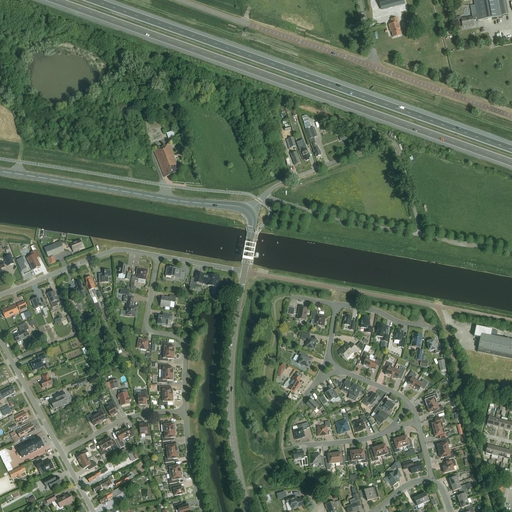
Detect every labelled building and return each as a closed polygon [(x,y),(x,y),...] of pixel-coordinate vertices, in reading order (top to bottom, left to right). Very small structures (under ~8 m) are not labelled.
[(397,0),(378,0),(381,8),(382,10),(399,5),(397,0)] [(473,0),(476,14),(472,15),(472,17),(461,19),(462,23),(463,27),(474,25),(473,21),(477,20),(478,21),(501,17),(501,16),(508,15),(505,0),(473,0)] [(393,38),(401,35),(399,30),(400,30),(397,18),(391,20),(393,24),(389,25),(391,32),(392,32),(393,38)] [(316,157),(321,155),(319,148),(317,149),(315,143),(316,143),(314,138),(318,137),(314,127),(312,128),(310,122),(304,125),(306,130),(311,145),(316,157)] [(309,159),(310,158),(307,149),(305,150),(301,141),(296,143),(300,151),(304,161),(305,160),(305,162),(310,160),(309,159)] [(175,157),(170,144),(154,151),(165,178),(178,173),(175,166),(177,165),(175,159),(174,157),(175,157)] [(295,166),(301,164),(296,152),(291,155),(295,166)] [(77,250),(83,248),(80,240),(70,244),(73,252),(78,251),(77,250)] [(64,251),(60,242),(44,248),(48,258),(64,251)] [(27,259),(33,270),(41,267),(37,258),(40,257),(34,245),(31,247),(33,252),(31,253),(32,256),(27,259)] [(10,255),(4,258),(6,262),(8,261),(10,265),(14,264),(10,255)] [(118,271),(117,274),(126,276),(125,280),(130,281),(131,274),(127,273),(128,266),(119,265),(118,269),(119,269),(119,271),(118,271)] [(166,269),(167,270),(165,276),(173,277),(173,276),(175,277),(175,278),(180,279),(180,280),(184,281),(185,273),(181,272),(182,270),(169,268),(169,267),(167,267),(166,269)] [(147,275),(148,270),(143,269),(137,268),(136,277),(132,276),(131,282),(132,282),(131,286),(134,286),(135,283),(135,281),(138,281),(139,279),(146,280),(147,275)] [(108,277),(111,277),(111,271),(104,271),(104,274),(98,274),(99,284),(109,283),(108,277)] [(204,275),(196,273),(194,283),(202,284),(207,285),(207,286),(219,288),(219,283),(218,283),(219,277),(209,275),(209,276),(204,275)] [(95,289),(96,289),(92,278),(90,279),(90,277),(85,279),(87,283),(86,283),(90,295),(93,294),(91,290),(95,289)] [(83,300),(87,298),(80,281),(76,283),(78,289),(76,289),(78,293),(80,293),(83,300)] [(57,297),(54,291),(46,295),(47,294),(51,303),(53,308),(58,306),(57,304),(62,302),(60,296),(57,297)] [(171,302),(175,303),(176,296),(170,295),(169,298),(162,297),(161,307),(165,308),(165,307),(170,308),(171,302)] [(134,297),(128,296),(127,297),(124,297),(123,302),(127,303),(126,304),(128,305),(127,312),(126,312),(125,316),(130,317),(130,316),(136,317),(137,307),(134,307),(134,306),(133,305),(132,305),(134,297)] [(38,298),(30,301),(32,301),(35,310),(40,308),(41,310),(46,308),(44,302),(41,304),(38,298)] [(25,302),(17,305),(20,310),(27,307),(25,302)] [(79,316),(83,314),(79,304),(74,307),(79,316)] [(19,313),(16,306),(2,311),(5,319),(19,313)] [(306,316),(308,309),(299,308),(298,315),(299,315),(298,320),(305,321),(306,316)] [(324,327),(325,322),(324,322),(325,317),(317,315),(318,311),(313,311),(311,320),(315,321),(314,324),(319,325),(319,326),(324,327)] [(167,326),(171,327),(173,315),(165,313),(165,318),(159,317),(159,316),(157,325),(167,326)] [(350,330),(354,331),(355,323),(351,323),(352,316),(345,315),(343,325),(350,327),(350,330)] [(365,333),(371,334),(372,328),(369,327),(370,325),(369,325),(370,319),(362,318),(360,328),(366,329),(365,333)] [(382,341),(387,342),(388,336),(385,335),(387,326),(378,325),(376,337),(382,338),(382,341)] [(23,331),(14,336),(17,343),(22,340),(27,338),(26,337),(29,336),(26,331),(29,329),(27,326),(22,328),(23,331)] [(475,330),(474,337),(480,338),(477,353),(511,359),(511,340),(496,337),(491,336),(492,330),(481,327),(476,326),(475,330)] [(104,330),(98,333),(101,339),(107,336),(104,330)] [(398,347),(404,348),(406,339),(402,338),(404,332),(396,331),(394,340),(400,341),(398,347)] [(315,343),(316,340),(310,339),(310,335),(301,333),(300,340),(306,341),(305,348),(309,348),(309,349),(315,350),(316,343),(315,343)] [(414,334),(412,347),(420,348),(422,336),(414,334)] [(148,346),(149,340),(139,339),(137,348),(147,350),(147,352),(150,352),(151,346),(148,346)] [(436,354),(439,353),(437,345),(436,344),(435,345),(435,342),(433,341),(427,342),(429,351),(430,352),(435,351),(436,354)] [(164,353),(174,353),(175,347),(168,347),(168,344),(161,343),(161,346),(164,346),(164,353)] [(354,353),(358,349),(352,344),(348,347),(346,345),(343,349),(342,348),(338,352),(344,358),(346,355),(347,356),(349,356),(350,355),(350,354),(352,352),(354,353)] [(296,355),(293,360),(297,363),(303,367),(303,366),(309,368),(311,361),(307,359),(306,359),(307,355),(300,352),(299,356),(296,355)] [(39,360),(31,363),(31,364),(31,365),(31,366),(32,366),(34,371),(44,367),(41,360),(46,359),(44,353),(38,356),(39,360)] [(174,360),(174,353),(164,353),(164,356),(160,356),(160,361),(167,362),(167,359),(174,360)] [(369,368),(372,360),(369,359),(370,355),(365,353),(363,359),(366,360),(363,366),(369,368)] [(377,365),(380,366),(382,360),(377,358),(376,362),(372,360),(369,368),(375,371),(377,365)] [(444,360),(438,362),(440,372),(441,371),(441,373),(447,372),(446,370),(444,360)] [(391,378),(394,369),(391,368),(392,365),(388,363),(385,368),(388,369),(385,375),(391,378)] [(163,374),(173,375),(173,368),(166,368),(166,365),(160,365),(159,370),(163,370),(163,374)] [(394,369),(391,378),(397,380),(399,374),(403,376),(406,369),(402,367),(402,369),(399,368),(398,371),(394,369)] [(413,388),(417,381),(414,379),(416,376),(414,375),(415,374),(412,371),(408,378),(411,380),(407,385),(413,388)] [(41,382),(43,389),(53,385),(50,379),(48,374),(42,376),(44,379),(45,381),(41,382)] [(173,381),(173,375),(163,374),(163,380),(159,380),(159,383),(166,383),(166,381),(173,381)] [(286,382),(283,386),(284,387),(287,389),(294,394),(297,390),(298,387),(299,388),(301,384),(299,382),(301,379),(298,377),(296,375),(295,375),(292,380),(293,381),(291,384),(287,382),(286,382)] [(119,388),(117,380),(106,383),(107,388),(111,387),(112,390),(119,388)] [(413,388),(418,392),(421,387),(425,389),(428,384),(423,380),(421,383),(417,381),(413,388)] [(342,389),(342,391),(350,394),(349,395),(357,398),(361,388),(353,385),(352,388),(350,387),(350,386),(345,383),(344,384),(344,386),(342,389)] [(330,390),(325,394),(330,401),(334,399),(336,400),(339,398),(337,395),(334,390),(331,385),(328,387),(330,390)] [(173,396),(173,390),(166,390),(166,387),(159,387),(159,392),(163,392),(163,396),(173,396)] [(13,388),(11,389),(11,388),(0,393),(0,401),(14,394),(13,393),(15,392),(13,388)] [(119,395),(122,406),(130,404),(129,402),(130,401),(129,399),(127,393),(126,393),(126,390),(120,392),(120,395),(119,395)] [(142,394),(138,395),(139,405),(146,404),(145,399),(148,398),(147,391),(142,391),(142,394)] [(427,407),(437,404),(435,400),(438,399),(436,394),(435,391),(431,393),(432,395),(429,396),(430,399),(425,401),(427,407)] [(56,399),(52,401),(55,408),(66,404),(64,399),(66,398),(64,392),(55,396),(56,399)] [(380,398),(373,393),(369,399),(367,397),(362,403),(367,407),(369,404),(373,407),(380,398)] [(173,396),(163,396),(163,400),(159,400),(159,406),(166,406),(166,402),(173,402),(173,396)] [(107,408),(112,417),(117,414),(114,408),(116,407),(113,400),(109,403),(110,406),(107,408)] [(319,411),(323,407),(317,402),(315,404),(311,400),(307,405),(314,412),(317,409),(319,411)] [(388,416),(390,413),(390,412),(396,404),(390,402),(389,403),(388,402),(385,405),(381,402),(377,407),(388,416)] [(10,403),(1,408),(6,417),(14,412),(10,403)] [(427,407),(430,413),(435,412),(436,414),(444,411),(442,406),(438,408),(437,404),(427,407)] [(386,418),(388,416),(377,407),(373,413),(378,416),(375,419),(377,421),(376,421),(380,426),(386,418)] [(96,415),(100,423),(106,420),(103,415),(105,413),(102,408),(98,410),(99,413),(96,415)] [(24,412),(14,418),(18,424),(22,422),(22,423),(28,420),(27,417),(28,417),(26,413),(25,413),(24,412)] [(100,423),(96,415),(93,417),(91,414),(86,416),(89,422),(92,421),(95,426),(100,423)] [(367,422),(364,416),(360,417),(361,421),(354,423),(355,428),(356,433),(363,431),(363,430),(365,429),(363,423),(367,422)] [(337,430),(339,435),(344,433),(344,432),(349,431),(347,424),(350,423),(348,417),(345,418),(346,421),(336,424),(338,430),(337,430)] [(493,426),(495,419),(489,417),(487,425),(493,426)] [(433,431),(443,429),(441,422),(444,422),(443,419),(436,420),(437,423),(431,424),(433,431)] [(71,426),(74,431),(81,427),(78,422),(71,426)] [(176,431),(176,427),(174,427),(174,424),(169,425),(168,422),(161,422),(161,426),(164,425),(165,432),(176,431)] [(318,437),(322,436),(328,435),(327,429),(330,428),(329,422),(325,422),(325,426),(317,427),(318,432),(317,432),(318,437)] [(295,436),(294,436),(296,440),(300,439),(305,437),(303,431),(307,430),(307,429),(309,428),(308,423),(297,426),(298,430),(293,431),(295,436)] [(146,437),(151,436),(150,429),(147,429),(146,424),(139,425),(141,435),(145,434),(146,437)] [(20,438),(25,436),(35,431),(32,425),(31,426),(30,425),(17,432),(20,438)] [(65,435),(73,430),(70,425),(62,430),(65,435)] [(130,439),(135,436),(133,429),(131,430),(131,433),(130,434),(127,428),(122,431),(126,439),(129,437),(130,439)] [(443,429),(433,431),(434,438),(440,436),(440,439),(448,438),(446,432),(443,433),(443,429)] [(122,441),(126,439),(122,431),(116,434),(119,440),(117,441),(121,449),(125,446),(122,441)] [(176,431),(165,432),(165,436),(162,436),(163,442),(170,441),(170,438),(175,438),(175,435),(176,435),(176,431)] [(15,444),(20,441),(19,440),(16,434),(12,437),(15,444)] [(408,449),(413,448),(411,441),(408,441),(406,436),(400,438),(402,448),(407,446),(408,449)] [(40,437),(18,449),(23,458),(44,447),(40,437)] [(104,441),(108,448),(112,447),(113,450),(118,447),(115,442),(113,443),(110,438),(104,441)] [(399,449),(402,448),(400,438),(394,440),(395,445),(392,446),(395,454),(400,452),(399,449)] [(438,452),(448,450),(447,446),(449,445),(448,440),(441,442),(442,445),(436,446),(438,452)] [(105,450),(108,448),(104,441),(99,444),(102,449),(99,450),(102,456),(107,453),(105,450)] [(178,452),(178,448),(177,448),(176,445),(171,446),(170,443),(163,444),(164,449),(166,449),(167,453),(178,452)] [(387,458),(392,456),(390,449),(387,450),(385,445),(379,447),(381,456),(386,455),(387,458)] [(492,455),(494,447),(488,445),(486,453),(492,455)] [(378,458),(381,456),(379,447),(372,449),(374,454),(371,455),(373,462),(378,460),(378,458)] [(6,449),(0,451),(0,455),(4,464),(5,464),(11,461),(6,449)] [(80,464),(88,459),(87,457),(89,455),(88,452),(87,450),(82,453),(83,455),(77,458),(80,464)] [(363,464),(368,463),(367,455),(364,456),(364,450),(357,451),(358,461),(362,461),(363,464)] [(448,450),(438,452),(439,459),(445,458),(445,461),(453,459),(451,454),(448,454),(448,450)] [(304,458),(303,451),(293,453),(294,460),(301,459),(302,466),(308,466),(307,457),(304,458)] [(354,462),(358,461),(357,451),(350,452),(351,457),(348,458),(349,465),(354,465),(354,462)] [(178,452),(167,453),(168,457),(165,458),(165,463),(173,462),(172,459),(178,458),(178,456),(179,456),(178,452)] [(341,453),(334,454),(335,464),(340,463),(340,466),(346,466),(345,458),(342,459),(341,453)] [(328,460),(325,461),(326,468),(327,470),(330,470),(331,465),(335,464),(334,454),(328,455),(328,459),(328,460)] [(320,455),(311,456),(312,464),(321,463),(321,466),(324,466),(324,464),(323,458),(320,458),(320,455)] [(91,469),(97,466),(95,462),(94,463),(93,461),(90,463),(88,459),(80,464),(83,469),(89,466),(91,469)] [(36,462),(35,463),(38,469),(40,474),(44,472),(54,468),(50,460),(43,463),(41,460),(36,462)] [(420,471),(420,472),(423,471),(420,463),(413,465),(412,461),(402,464),(404,470),(410,468),(412,474),(420,471)] [(447,466),(441,467),(443,474),(452,472),(451,467),(454,467),(453,461),(446,463),(447,466)] [(395,463),(391,468),(394,471),(397,467),(398,470),(402,468),(399,462),(395,463)] [(171,474),(182,472),(181,468),(180,469),(179,466),(174,467),(173,464),(165,466),(165,469),(167,468),(167,471),(170,470),(171,474)] [(12,479),(23,474),(22,472),(20,468),(9,473),(12,479)] [(399,482),(398,480),(397,479),(401,477),(399,474),(400,473),(398,470),(394,473),(394,472),(387,477),(391,483),(390,483),(392,487),(399,482)] [(96,477),(101,474),(99,471),(87,478),(88,480),(90,483),(95,480),(97,479),(96,477)] [(169,479),(169,480),(169,484),(177,483),(176,480),(182,479),(181,476),(182,476),(182,472),(171,474),(171,478),(169,479)] [(131,474),(115,482),(118,487),(133,478),(131,474)] [(449,487),(457,483),(456,479),(458,479),(456,474),(450,477),(451,479),(447,480),(449,487)] [(55,479),(54,476),(43,482),(46,488),(49,486),(51,489),(62,484),(59,477),(55,479)] [(102,488),(107,485),(108,487),(113,484),(111,482),(114,481),(112,478),(93,488),(95,493),(99,491),(99,492),(103,490),(102,488)] [(458,493),(472,488),(470,483),(463,486),(459,487),(457,483),(449,487),(452,492),(457,490),(458,493)] [(186,493),(185,490),(184,490),(184,487),(178,488),(177,485),(170,487),(171,492),(174,492),(175,496),(185,494),(185,493),(186,493)] [(121,487),(116,490),(102,498),(99,500),(102,505),(105,503),(106,504),(109,501),(108,499),(113,496),(114,498),(124,493),(121,487)] [(364,490),(358,491),(360,498),(366,496),(367,502),(376,499),(380,497),(376,487),(372,488),(364,491),(364,490)] [(467,495),(465,491),(472,488),(458,493),(459,496),(456,497),(458,503),(466,500),(465,496),(467,495)] [(425,493),(419,496),(423,504),(429,501),(425,493)] [(57,501),(61,508),(73,502),(70,494),(57,501)] [(347,511),(355,511),(359,511),(356,502),(360,501),(357,494),(355,495),(353,496),(354,500),(350,501),(351,506),(346,507),(347,511)] [(57,500),(54,495),(46,500),(48,504),(57,500)] [(419,496),(414,499),(418,507),(423,504),(419,496)] [(296,497),(286,500),(287,504),(290,503),(292,510),(303,506),(301,499),(296,500),(296,497)] [(465,511),(472,508),(470,503),(468,504),(466,500),(458,503),(461,509),(464,508),(465,511)] [(179,511),(186,511),(190,511),(188,505),(182,506),(181,503),(174,506),(176,511),(179,510),(179,511)] [(333,503),(325,505),(327,510),(328,510),(328,511),(337,511),(336,507),(334,508),(334,507),(334,505),(333,503)]
